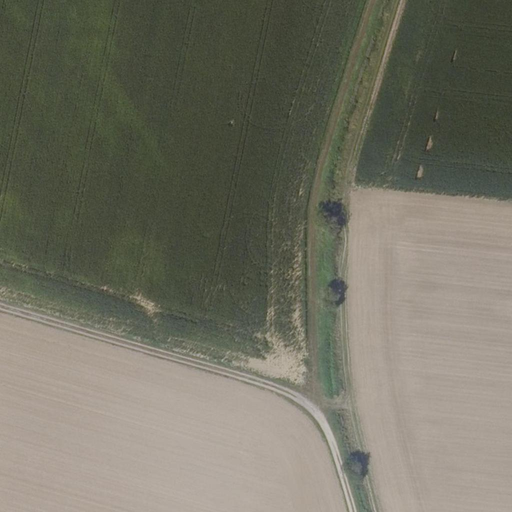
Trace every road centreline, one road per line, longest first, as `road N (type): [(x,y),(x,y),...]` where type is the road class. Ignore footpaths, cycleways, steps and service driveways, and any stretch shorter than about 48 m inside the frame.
road 1 (track): [(0,306),(261,380),(311,403),(327,421),(357,511)]
road 2 (track): [(327,421),(317,210),(322,166),(371,0)]
